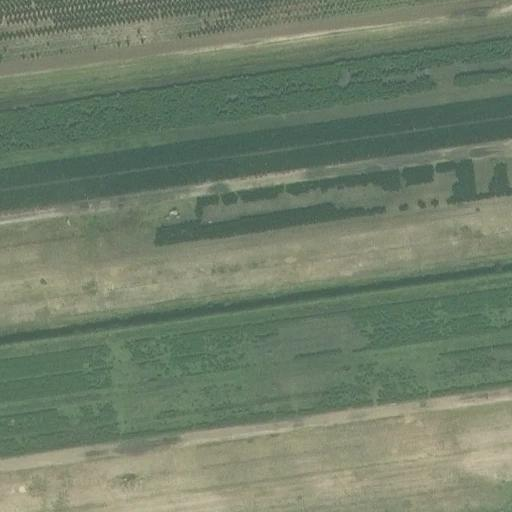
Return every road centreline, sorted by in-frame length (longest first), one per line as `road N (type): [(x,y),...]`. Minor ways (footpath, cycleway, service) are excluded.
road 1 (track): [(511,349),(0,420)]
road 2 (track): [(0,321),(511,250)]
road 3 (track): [(511,143),(0,213)]
road 4 (track): [(0,112),(511,42)]
road 5 (track): [(511,450),(73,511)]
